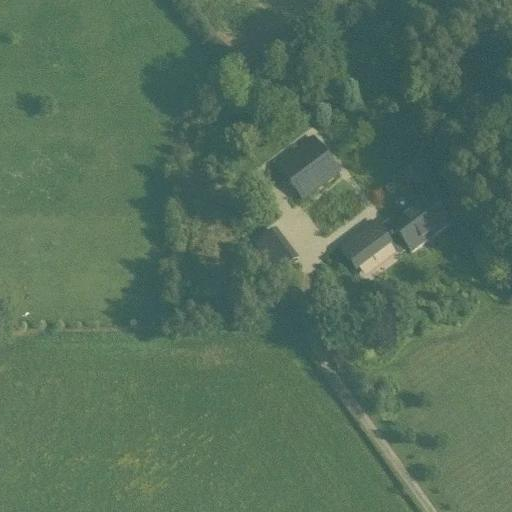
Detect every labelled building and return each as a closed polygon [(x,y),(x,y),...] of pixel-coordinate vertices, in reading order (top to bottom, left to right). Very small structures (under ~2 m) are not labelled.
[(477,67),(435,97),(445,112),(488,82),(477,67)] [(335,83),(308,105),(320,120),(347,98),(335,83)] [(339,171),(314,137),(277,165),(302,198),(339,171)] [(430,201),(391,230),(410,255),(449,226),(430,201)] [(377,226),(342,253),(356,271),(391,244),(377,226)] [(278,230),(259,244),(283,277),(302,263),(278,230)]
